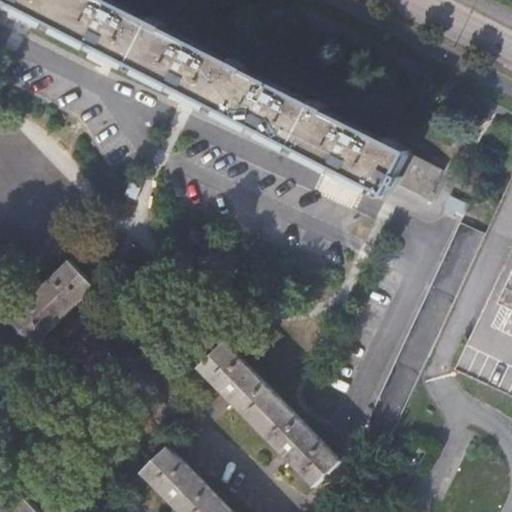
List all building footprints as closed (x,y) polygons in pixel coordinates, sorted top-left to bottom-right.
[(111,0),(11,0),(390,194),(396,183),(430,201),(445,171),(111,0)] [(389,432),(393,434),(446,321),(487,235),(462,223),(378,400),(400,409),(389,432)] [(96,288),(72,262),(12,319),(37,345),(96,288)] [(227,344),(201,369),(317,487),(342,462),(227,344)] [(386,449),(393,434),(389,432),(400,409),(378,400),(361,436),(386,449)] [(232,511),(170,449),(145,473),(183,511),(232,511)] [(15,511),(40,511),(28,500),(15,511)]
